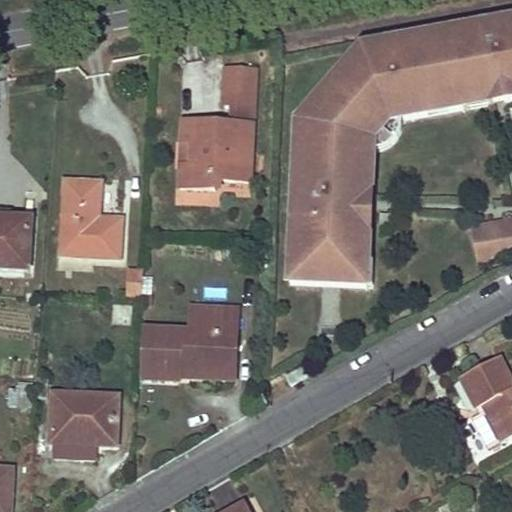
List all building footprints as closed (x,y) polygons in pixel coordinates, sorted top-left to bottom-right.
[(294,209),(291,285),(362,288),(363,270),(369,270),(370,259),(363,258),(364,230),(371,230),(373,200),(365,200),(367,178),(373,179),(375,152),(375,141),(390,124),(402,122),(428,117),(427,111),(447,107),(448,114),(465,111),(464,104),(492,99),(493,105),(511,102),(511,23),(496,26),(497,32),(482,35),(481,29),(440,36),(442,46),(372,58),(308,130),(304,209),(294,209)] [(481,29),(482,35),(497,32),(496,26),(481,29)] [(372,58),(442,46),(440,36),(363,50),(298,123),(294,209),(304,209),(308,130),(372,58)] [(233,106),(232,126),(253,128),(256,73),(226,71),(224,106),(233,106)] [(465,111),(493,105),(492,99),(464,104),(465,111)] [(428,117),(448,114),(447,107),(427,111),(428,117)] [(390,124),(375,141),(375,152),(385,150),(389,148),(396,142),(399,137),(402,127),(402,122),(390,124)] [(181,169),(180,190),(215,192),(216,183),(250,185),(253,128),(232,126),(217,126),(216,132),(209,132),(209,125),(183,124),(182,144),(192,144),(191,169),(181,169)] [(182,144),(181,169),(191,169),(192,144),(182,144)] [(373,200),(373,179),(367,178),(365,200),(373,200)] [(102,185),(65,183),(61,258),(121,261),(122,221),(100,220),(97,220),(98,212),(101,212),(102,185)] [(0,220),(0,271),(30,273),(33,222),(0,220)] [(511,222),(504,224),(505,234),(497,235),(495,226),(473,230),(480,266),(511,248),(511,222)] [(504,224),(495,226),(497,235),(505,234),(504,224)] [(363,258),(370,259),(371,230),(364,230),(363,258)] [(144,272),(129,271),(127,299),(142,300),(144,272)] [(114,303),(111,323),(132,326),(135,306),(114,303)] [(179,382),(179,379),(180,369),(228,372),(229,337),(237,337),(238,312),(192,310),(191,333),(145,331),(143,380),(179,382)] [(180,369),(179,379),(235,381),(237,337),(229,337),(228,372),(180,369)] [(473,420),(490,452),(511,440),(511,383),(500,361),(462,381),(481,416),(473,420)] [(286,378),(291,387),(308,378),(302,368),(286,378)] [(48,382),(39,382),(38,399),(48,400),(48,382)] [(20,387),(20,392),(19,409),(31,409),(32,388),(20,387)] [(9,408),(19,409),(20,392),(9,392),(9,408)] [(52,445),(55,445),(97,447),(117,447),(118,400),(54,397),(52,445)] [(97,447),(55,445),(54,460),(96,462),(97,447)] [(10,511),(13,472),(0,471),(0,511),(10,511)]
